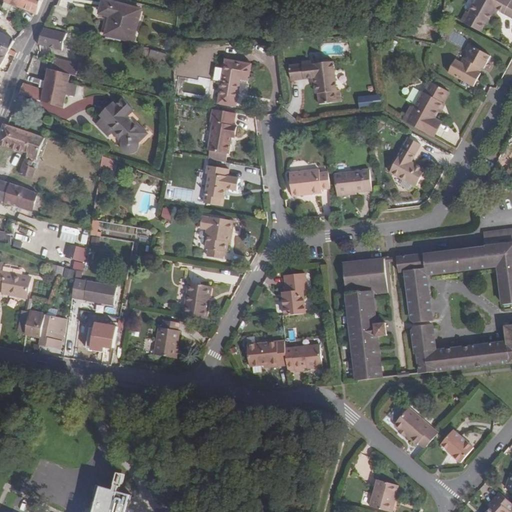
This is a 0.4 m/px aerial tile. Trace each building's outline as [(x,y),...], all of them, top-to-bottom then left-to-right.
[(21,8),(22,0),(4,0),(4,2),(21,8)] [(22,0),(21,8),(36,14),(37,15),(38,14),(42,0),(22,0)] [(133,42),(142,10),(103,0),(100,14),(106,16),(101,34),(133,42)] [(502,0),(473,0),(466,12),(472,16),(467,26),(477,31),(482,21),(485,22),(490,13),(492,8),(495,10),(511,18),(511,2),(508,0),(507,3),(502,0)] [(19,14),(21,8),(4,2),(2,7),(19,14)] [(459,21),(467,26),(472,16),(466,12),(464,11),(459,21)] [(66,35),(45,29),(38,45),(62,51),(66,35)] [(0,45),(9,50),(14,41),(0,33),(0,45)] [(476,66),(479,68),(482,69),(488,55),(466,44),(464,48),(465,51),(466,54),(462,63),(460,62),(454,59),(447,73),(472,86),(475,79),(473,78),(477,71),(474,70),(476,66)] [(0,67),(7,54),(13,57),(15,53),(9,50),(0,45),(0,67)] [(150,58),(167,62),(169,53),(153,49),(150,58)] [(45,54),(43,60),(45,61),(53,63),(51,70),(59,72),(63,61),(55,59),(56,57),(45,54)] [(235,107),(240,80),(247,81),(250,64),(225,60),(217,104),(235,107)] [(53,63),(45,61),(43,68),(48,70),(51,70),(53,63)] [(336,93),(339,93),(335,61),(311,64),(312,67),(302,68),(302,65),(288,67),(290,82),(313,79),(317,79),(318,83),(319,94),(321,94),(322,103),(337,102),(336,93)] [(71,75),(59,72),(51,70),(48,70),(44,91),(23,85),(19,94),(64,109),(71,75)] [(439,103),(441,105),(448,93),(431,84),(425,94),(421,92),(412,109),(413,109),(406,123),(431,136),(438,122),(433,119),(438,112),(434,110),(436,105),(438,106),(439,103)] [(360,96),(362,107),(385,105),(383,94),(360,96)] [(109,136),(112,134),(114,131),(124,140),(122,143),(121,146),(122,150),(124,152),(127,153),(130,154),(133,153),(136,151),(137,148),(138,145),(137,143),(137,140),(146,131),(136,122),(133,124),(127,118),(134,111),(123,100),(117,105),(114,102),(100,116),(102,119),(97,124),(109,136)] [(402,121),(406,123),(413,109),(412,109),(410,107),(402,121)] [(234,137),(236,127),(231,125),(233,113),(213,109),(210,122),(213,123),(208,150),(228,153),(231,137),(234,137)] [(431,136),(433,138),(441,123),(438,122),(431,136)] [(36,160),(45,138),(7,125),(3,124),(0,134),(0,144),(27,153),(26,157),(36,160)] [(112,134),(122,143),(124,140),(114,131),(112,134)] [(149,134),(146,131),(137,140),(139,144),(149,134)] [(404,180),(413,185),(416,186),(425,170),(411,162),(421,144),(409,137),(390,172),(404,180)] [(36,170),(31,168),(33,162),(25,160),(20,175),(33,179),(36,170)] [(217,196),(221,196),(224,197),(226,187),(237,189),(239,177),(228,175),(229,168),(208,164),(207,173),(210,173),(204,201),(216,204),(217,196)] [(310,190),(310,192),(322,191),(321,187),(330,186),(328,171),(319,172),(318,168),(289,172),(291,194),(303,193),(303,190),(310,190)] [(350,193),(356,192),(372,190),(370,170),(363,170),(363,172),(335,175),(338,196),(350,195),(350,193)] [(491,186),(495,177),(490,174),(485,183),(491,186)] [(0,201),(3,202),(9,184),(0,180),(0,201)] [(410,190),(413,185),(404,180),(401,185),(410,190)] [(9,184),(3,202),(14,205),(33,212),(38,195),(16,186),(9,184)] [(150,216),(153,192),(139,191),(136,215),(150,216)] [(173,221),(179,208),(169,202),(162,215),(173,221)] [(207,228),(206,236),(204,246),(207,247),(206,254),(220,257),(222,249),(225,250),(227,241),(229,241),(233,219),(210,215),(210,216),(200,214),(198,226),(205,227),(207,228)] [(115,225),(114,232),(137,235),(138,228),(115,225)] [(10,230),(7,229),(6,233),(0,231),(0,244),(6,245),(10,230)] [(486,246),(397,258),(399,272),(406,271),(412,318),(416,321),(433,319),(428,276),(499,268),(504,306),(511,305),(511,230),(485,233),(486,246)] [(104,275),(113,241),(92,236),(83,270),(104,275)] [(84,270),(88,248),(78,246),(74,268),(84,270)] [(389,293),(385,261),(382,261),(382,259),(345,263),(356,382),(369,380),(383,378),(379,337),(389,335),(387,323),(377,324),(374,295),(389,293)] [(27,299),(31,279),(2,273),(3,265),(0,264),(0,288),(3,289),(2,293),(27,299)] [(65,267),(51,264),(48,274),(62,278),(65,267)] [(65,268),(65,277),(75,278),(76,269),(65,268)] [(287,296),(283,296),(285,314),(305,312),(303,288),(307,288),(305,271),(285,273),(286,289),(287,296)] [(206,301),(209,284),(190,280),(184,312),(206,316),(208,301),(206,301)] [(117,288),(75,281),(73,297),(114,305),(117,288)] [(45,321),(41,338),(52,340),(54,332),(63,334),(66,321),(46,316),(45,321)] [(41,338),(45,321),(29,317),(28,323),(26,334),(41,338)] [(176,357),(178,344),(181,329),(178,328),(180,321),(165,319),(164,326),(160,325),(156,353),(176,357)] [(511,320),(506,321),(509,342),(437,350),(434,325),(417,328),(414,332),(416,353),(418,354),(420,374),(511,363),(511,320)] [(26,334),(28,323),(20,321),(17,337),(25,339),(26,334)] [(112,345),(114,330),(98,328),(96,343),(112,345)] [(287,363),(285,346),(284,338),(247,342),(249,363),(264,362),(278,360),(279,363),(287,363)] [(285,346),(287,363),(288,368),(295,368),(296,370),(304,368),(303,365),(312,365),(313,366),(322,365),(320,344),(285,346)] [(435,433),(420,421),(417,421),(411,417),(411,414),(407,411),(406,412),(404,410),(390,426),(395,431),(401,435),(412,445),(414,443),(421,449),(435,433)] [(457,461),(471,445),(452,428),(439,443),(450,452),(449,453),(457,461)] [(390,511),(398,485),(378,480),(371,506),(390,511)] [(126,511),(131,496),(100,488),(93,511),(126,511)] [(505,511),(507,510),(506,509),(511,503),(497,492),(486,505),(488,507),(483,511),(505,511)]
